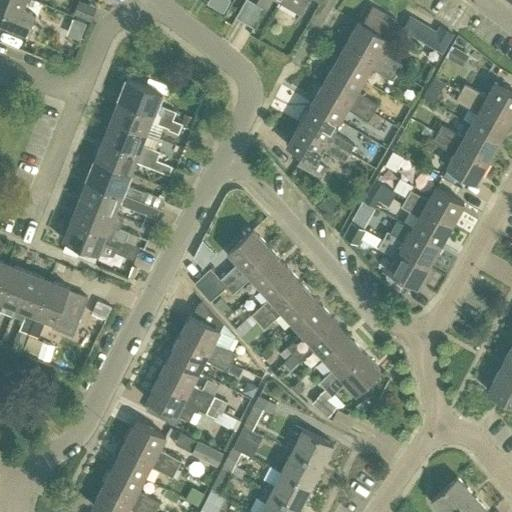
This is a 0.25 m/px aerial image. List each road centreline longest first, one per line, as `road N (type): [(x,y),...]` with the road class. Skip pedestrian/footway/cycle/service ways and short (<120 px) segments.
road 1 (residential): [(0,493),(88,426),(227,149)]
road 2 (residential): [(421,335),(384,327),(227,149)]
road 3 (residential): [(227,149),(249,84),(158,1)]
road 4 (residential): [(421,335),(511,186)]
road 5 (residential): [(0,197),(31,210),(78,95)]
road 6 (residential): [(78,95),(111,21),(158,1)]
